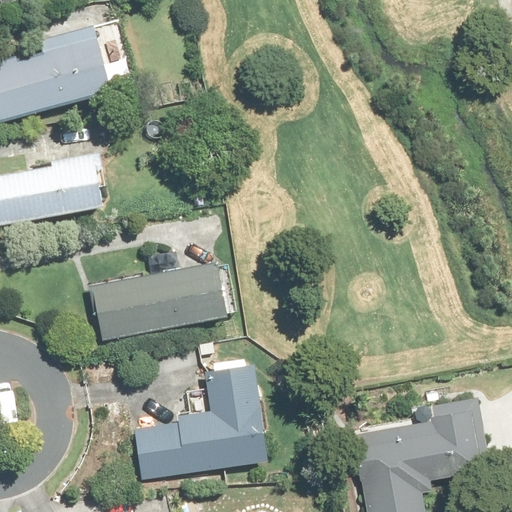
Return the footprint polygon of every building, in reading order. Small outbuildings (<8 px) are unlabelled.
[(0,122),(118,93),(102,28),(44,43),(47,53),(0,65),(0,122)] [(0,226),(105,206),(95,155),(55,163),(56,168),(0,178),(0,226)] [(95,286),(105,339),(229,317),(220,264),(95,286)] [(269,460),(253,367),(208,375),(214,414),(183,419),(183,423),(136,431),(144,481),(269,460)] [(437,422),(357,434),(369,511),(430,511),(428,491),(434,490),(431,472),(491,462),(481,396),(434,403),(437,422)]
